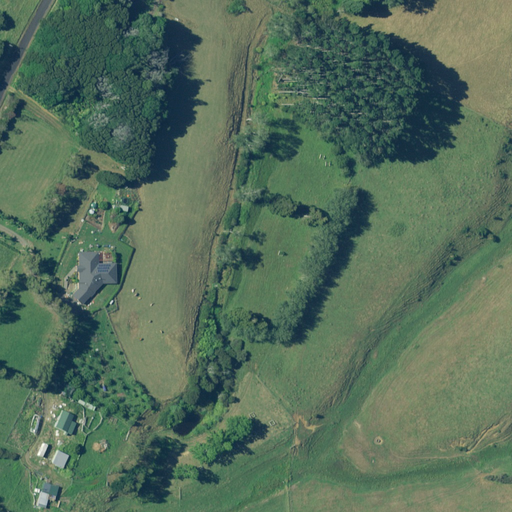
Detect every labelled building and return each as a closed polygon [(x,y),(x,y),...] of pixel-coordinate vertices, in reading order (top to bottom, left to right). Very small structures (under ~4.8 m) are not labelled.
[(74,272),(76,272),(76,289),(70,295),(81,305),(100,283),(113,283),(113,263),(97,263),(96,251),(77,252),(77,266),(74,266),(74,272)] [(74,388),(58,377),(53,386),(63,392),(61,395),(68,399),(74,388)] [(53,427),(64,431),(62,434),(65,435),(66,433),(70,434),(70,433),(75,423),(70,421),(72,415),(60,410),(53,427)] [(42,417),(34,415),(30,431),(37,433),(42,417)] [(66,442),(59,439),(55,447),(62,450),(66,442)] [(47,445),(43,443),(37,455),(41,457),(47,445)] [(68,455),(56,450),(50,463),(62,468),(68,455)] [(57,487),(42,483),(36,506),(44,508),(46,499),(53,501),(57,487)]
